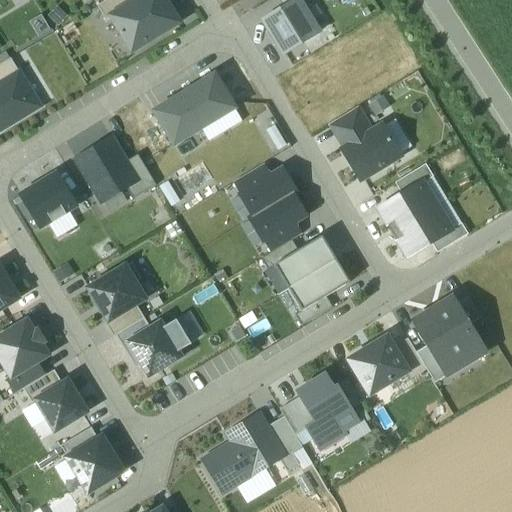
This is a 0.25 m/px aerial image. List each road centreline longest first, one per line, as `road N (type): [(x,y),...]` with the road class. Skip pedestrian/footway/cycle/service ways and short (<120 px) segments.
road 1 (residential): [(394,295),(229,34)]
road 2 (residential): [(142,447),(394,295)]
road 3 (residential): [(0,208),(142,447)]
road 4 (residential): [(0,173),(229,34)]
road 5 (unclassified): [(434,0),(511,120)]
road 6 (residential): [(394,295),(511,224)]
